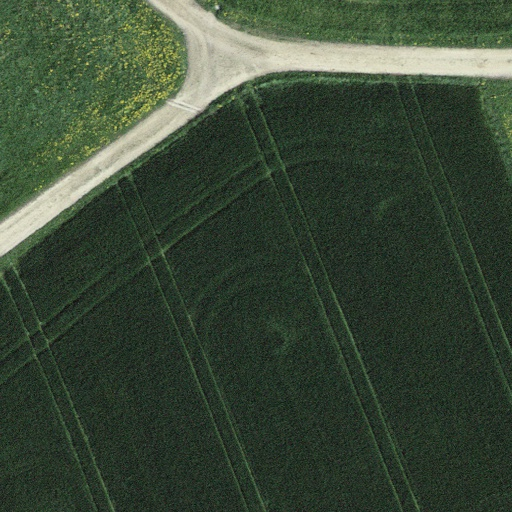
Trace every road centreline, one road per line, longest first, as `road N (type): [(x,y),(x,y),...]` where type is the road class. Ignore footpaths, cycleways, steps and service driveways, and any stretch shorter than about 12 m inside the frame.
road 1 (track): [(511,63),(410,71),(242,66),(162,0)]
road 2 (track): [(0,249),(242,66)]
